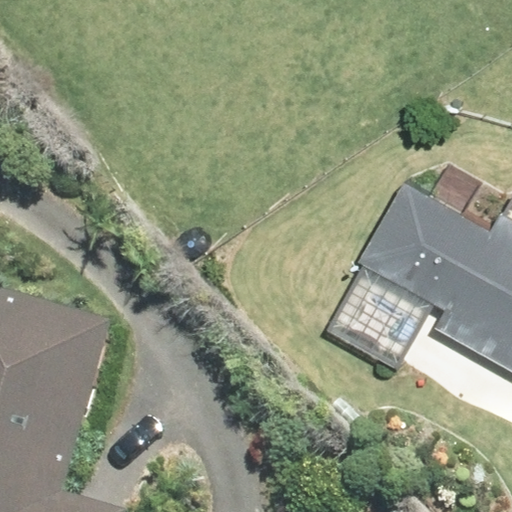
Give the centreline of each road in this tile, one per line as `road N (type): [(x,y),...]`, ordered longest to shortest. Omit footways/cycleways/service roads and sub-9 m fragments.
road 1 (track): [(0,180),(102,240),(171,314),(213,431),(227,511)]
road 2 (track): [(95,505),(171,314)]
